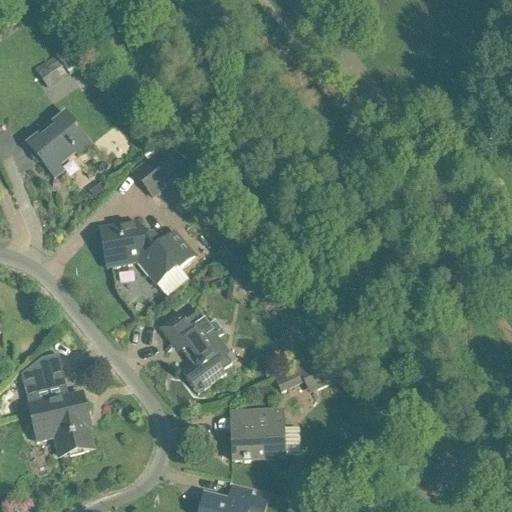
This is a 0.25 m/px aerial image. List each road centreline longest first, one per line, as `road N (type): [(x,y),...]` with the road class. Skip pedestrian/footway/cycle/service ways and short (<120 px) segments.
road 1 (unclassified): [(511,297),(292,0)]
road 2 (residential): [(101,511),(157,481),(172,454),(169,410),(72,314),(0,261)]
